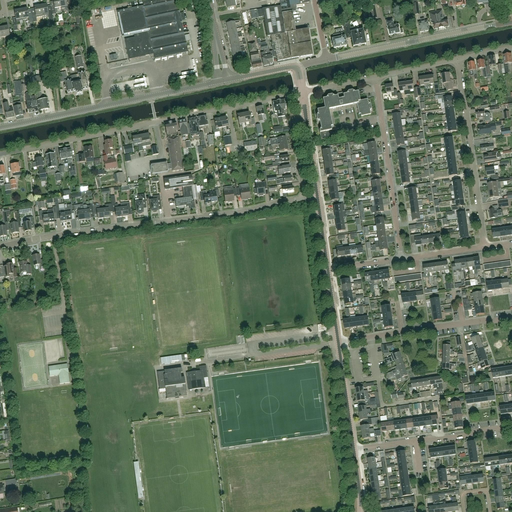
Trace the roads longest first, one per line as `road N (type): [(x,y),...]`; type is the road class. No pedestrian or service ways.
road 1 (residential): [(0,155),(303,93)]
road 2 (residential): [(0,247),(304,198)]
road 3 (tertiary): [(0,127),(223,81)]
road 4 (residential): [(484,247),(457,60)]
road 5 (residential): [(328,59),(511,21)]
road 6 (residential): [(401,259),(381,119)]
